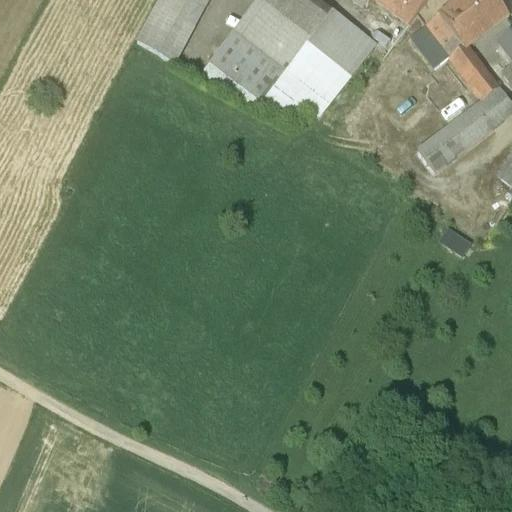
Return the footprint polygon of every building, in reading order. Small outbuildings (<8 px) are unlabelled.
[(164,0),(141,50),(180,69),(213,0),(164,0)] [(321,126),(379,45),(315,0),(260,0),(206,75),(255,110),(260,102),(294,126),(303,114),(321,126)] [(372,0),(409,27),(429,0),(372,0)] [(498,91),(466,50),(508,18),(493,0),(462,0),(425,29),(426,29),(410,42),(435,73),(450,62),(472,90),(482,103),(474,109),(418,153),(435,176),(511,116),(511,107),(499,90),(498,91)] [(511,37),(498,48),(511,66),(500,76),(511,91),(511,90),(511,37)] [(511,158),(497,181),(511,191),(511,158)] [(439,244),(463,259),(470,247),(447,231),(439,244)]
